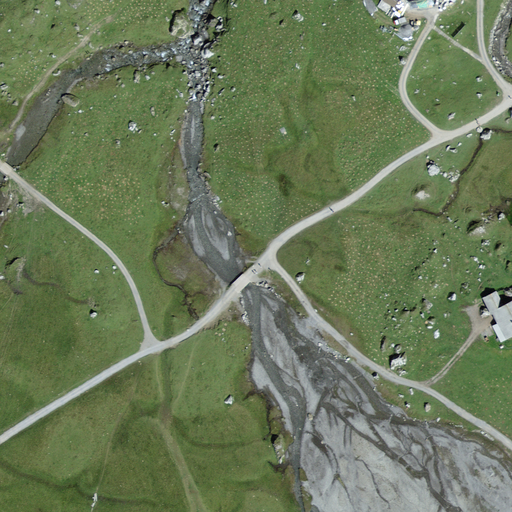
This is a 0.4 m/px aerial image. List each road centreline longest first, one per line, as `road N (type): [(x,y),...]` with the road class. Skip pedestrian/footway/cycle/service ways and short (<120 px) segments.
road 1 (track): [(268,259),(210,320),(149,348),(0,441)]
road 2 (track): [(511,447),(358,359),(268,259)]
road 3 (track): [(511,100),(310,219),(268,259)]
road 4 (track): [(149,348),(128,276),(0,164)]
